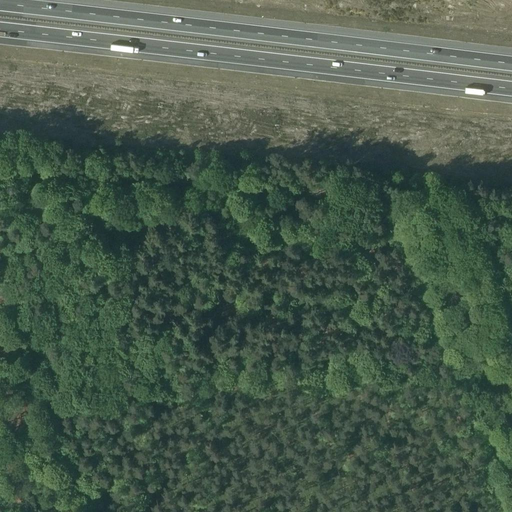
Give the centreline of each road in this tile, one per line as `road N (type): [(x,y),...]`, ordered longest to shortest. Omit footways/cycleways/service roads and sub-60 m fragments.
road 1 (motorway): [(0,34),(511,93)]
road 2 (motorway): [(511,61),(0,3)]
road 3 (track): [(511,214),(270,184),(0,170)]
road 4 (track): [(428,204),(511,436)]
road 5 (track): [(0,390),(42,511)]
